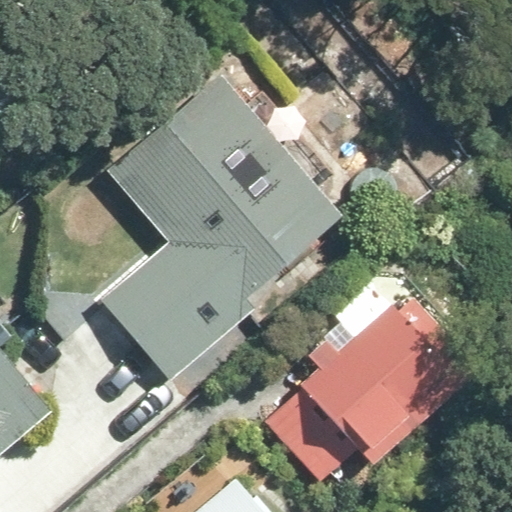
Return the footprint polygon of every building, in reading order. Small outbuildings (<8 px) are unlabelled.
[(0,0),(0,14),(15,0),(0,0)] [(215,72),(104,167),(167,241),(100,298),(166,374),(271,284),(263,274),(336,212),(291,161),(303,150),(279,122),(268,132),(215,72)] [(352,224),(336,238),(350,253),(366,239),(352,224)] [(299,387),(263,422),(315,478),(349,444),(368,464),(474,364),(407,293),(392,307),(385,300),(333,349),(321,337),(304,353),(315,364),(295,383),(299,387)] [(0,444),(45,406),(0,353),(0,444)] [(263,511),(231,476),(191,511),(263,511)]
